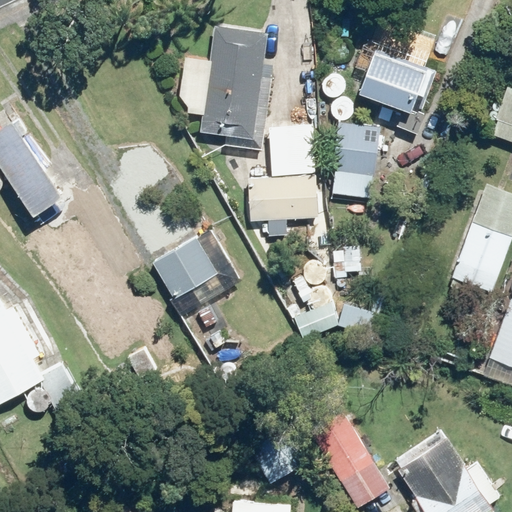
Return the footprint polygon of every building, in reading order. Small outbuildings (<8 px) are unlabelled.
[(376,9),(370,33),(386,38),(393,13),(376,9)] [(215,24),(202,130),(228,133),(227,144),(262,149),(272,77),(264,76),(269,32),(215,24)] [(361,93),(414,112),(414,110),(420,112),(422,107),(426,108),(439,71),(365,44),(356,66),(369,71),(361,93)] [(342,69),(321,78),(328,96),(349,88),(342,69)] [(498,118),(511,123),(511,87),(510,87),(498,118)] [(0,129),(0,160),(35,215),(64,197),(25,135),(30,132),(21,118),(16,122),(15,120),(0,129)] [(341,122),(334,170),(376,176),(383,128),(341,122)] [(271,127),(273,175),(316,173),(314,124),(271,127)] [(250,179),(252,221),(320,218),(318,176),(250,179)] [(374,189),(378,195),(385,196),(390,193),(392,186),(388,180),(381,179),(376,183),(374,189)] [(511,225),(478,213),(461,261),(499,275),(511,239),(511,225)] [(212,229),(156,260),(175,295),(181,291),(183,294),(220,273),(218,271),(231,263),(212,229)] [(334,240),(335,259),(348,258),(348,240),(334,240)] [(296,278),(300,289),(332,276),(332,275),(324,256),(303,265),(306,274),(296,278)] [(337,260),(337,277),(348,276),(348,260),(337,260)] [(0,403),(41,380),(62,417),(88,402),(64,362),(44,374),(35,358),(43,353),(14,302),(7,307),(0,294),(0,293),(0,403)] [(511,299),(491,356),(511,364),(511,299)] [(323,310),(324,325),(349,325),(349,310),(323,310)] [(473,311),(469,321),(482,326),(486,316),(473,311)] [(242,340),(249,354),(273,342),(266,328),(242,340)] [(158,370),(145,349),(132,357),(145,378),(158,370)] [(313,431),(359,507),(392,487),(345,411),(313,431)] [(252,447),(272,483),(308,463),(288,427),(252,447)] [(497,511),(446,429),(396,460),(421,499),(414,503),(419,511),(497,511)] [(292,511),(293,504),(234,501),(233,511),(292,511)]
